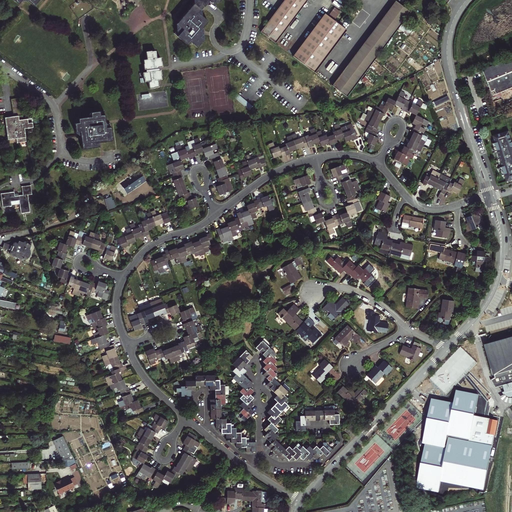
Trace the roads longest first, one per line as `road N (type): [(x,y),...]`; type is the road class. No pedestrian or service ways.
road 1 (residential): [(299,501),(446,348)]
road 2 (residential): [(489,195),(446,55),(459,8)]
road 3 (residential): [(446,348),(482,309),(499,271),(489,198)]
road 4 (residential): [(260,456),(282,465),(323,462),(341,439),(315,427)]
